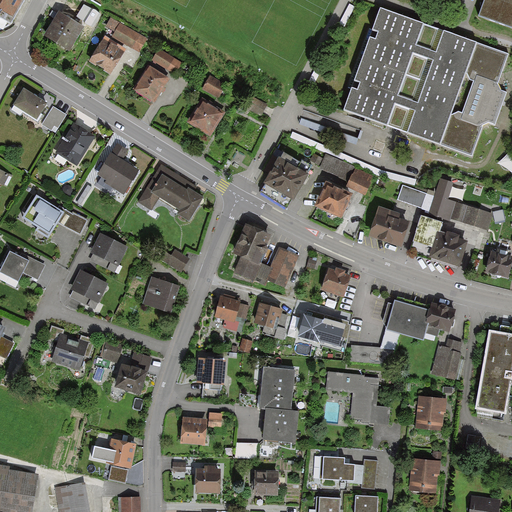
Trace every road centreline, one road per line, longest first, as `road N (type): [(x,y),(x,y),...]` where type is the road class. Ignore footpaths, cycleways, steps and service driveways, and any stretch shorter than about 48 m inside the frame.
road 1 (tertiary): [(511,302),(361,257),(238,196)]
road 2 (tertiary): [(238,196),(12,56)]
road 3 (residential): [(347,0),(238,196)]
road 4 (unknown): [(478,296),(470,414),(478,427),(511,434)]
road 5 (residential): [(238,196),(178,352)]
road 6 (residential): [(178,352),(158,407),(154,511)]
road 7 (track): [(0,458),(154,494)]
road 8 (residential): [(178,352),(45,306)]
